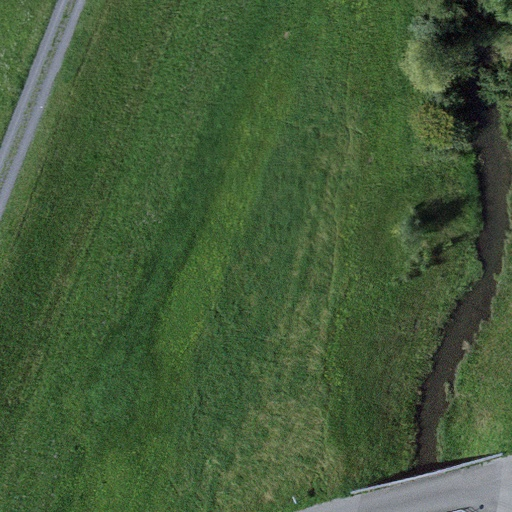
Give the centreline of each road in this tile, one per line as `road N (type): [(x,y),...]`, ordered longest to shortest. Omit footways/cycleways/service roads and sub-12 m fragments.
road 1 (track): [(81,0),(0,213)]
road 2 (residential): [(499,485),(378,511)]
